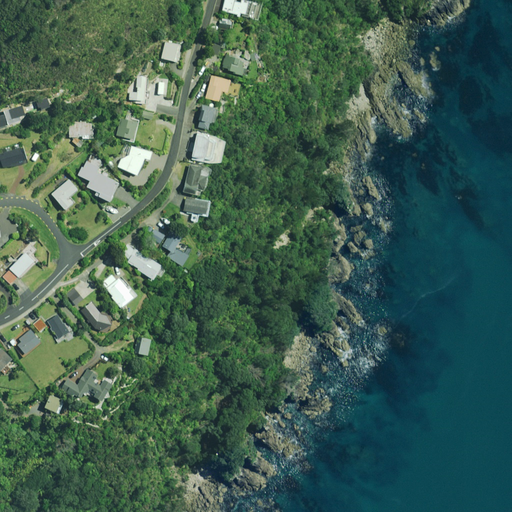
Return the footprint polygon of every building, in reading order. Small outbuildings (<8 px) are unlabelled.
[(235,0),(225,0),(223,11),(240,16),(240,14),(244,15),(244,16),(258,20),(262,5),(242,0),(241,0),(241,3),(235,2),(235,0)] [(234,21),(221,19),(220,29),(233,31),(234,21)] [(178,45),(164,42),(160,59),(174,62),(178,45)] [(222,47),(215,44),(212,50),(219,53),(222,47)] [(249,63),(227,56),(223,69),(243,75),(245,69),(247,69),(249,63)] [(231,81),(212,76),(206,98),(220,102),(222,92),(228,93),(231,81)] [(149,78),(145,77),(137,77),(136,93),(131,92),(129,103),(146,104),(147,100),(149,100),(150,91),(148,91),(149,78)] [(215,109),(203,106),(198,128),(209,130),(210,123),(212,124),(215,109)] [(23,121),(19,111),(0,117),(0,128),(8,126),(9,129),(16,126),(15,123),(23,121)] [(154,115),(147,112),(145,118),(153,121),(154,115)] [(134,140),(139,121),(122,117),(117,136),(134,140)] [(94,139),(94,129),(92,129),(92,124),(70,122),(69,138),(79,138),(79,137),(83,137),(82,139),(94,139)] [(226,141),(209,138),(210,136),(197,133),(192,162),(204,165),(204,162),(212,164),(212,162),(221,164),(226,141)] [(153,154),(133,146),(128,156),(122,159),(119,167),(138,176),(145,159),(150,161),(153,154)] [(29,163),(25,147),(0,154),(4,167),(11,165),(12,168),(29,163)] [(78,175),(79,175),(93,183),(101,168),(88,161),(84,168),(82,167),(78,175)] [(208,172),(203,171),(202,171),(202,168),(190,166),(184,192),(196,195),(197,190),(204,191),(207,177),(208,172)] [(111,202),(116,182),(102,176),(97,185),(89,182),(87,188),(97,192),(95,196),(111,202)] [(65,210),(72,204),(73,206),(76,203),(75,202),(71,198),(68,201),(67,199),(70,197),(78,190),(70,180),(52,195),(65,210)] [(210,203),(185,198),(183,212),(208,216),(210,203)] [(165,236),(156,230),(151,239),(160,244),(165,236)] [(183,238),(172,232),(163,246),(173,253),(183,238)] [(182,244),(175,255),(169,251),(166,257),(173,262),(182,267),(189,256),(188,255),(189,255),(190,253),(192,250),(182,244)] [(157,263),(130,246),(122,259),(138,269),(137,271),(153,281),(157,275),(162,278),(166,271),(161,268),(163,265),(157,262),(157,263)] [(35,262),(26,253),(3,277),(12,286),(35,262)] [(117,281),(113,275),(102,283),(113,297),(112,297),(121,309),(137,296),(122,277),(119,279),(117,281)] [(84,300),(75,289),(67,295),(76,306),(84,300)] [(102,316),(92,303),(82,311),(97,330),(103,331),(112,326),(107,316),(102,316)] [(58,314),(48,320),(61,339),(70,332),(58,314)] [(41,342),(31,330),(20,339),(22,341),(18,345),(26,355),(41,342)] [(151,340),(137,337),(134,353),(148,356),(151,340)] [(0,372),(13,360),(2,349),(0,350),(0,372)] [(99,376),(87,369),(77,385),(68,380),(62,389),(73,396),(74,395),(81,399),(84,394),(87,395),(90,390),(97,394),(95,397),(103,402),(114,384),(106,379),(101,387),(95,383),(99,376)] [(64,401),(50,395),(45,408),(59,414),(64,401)]
